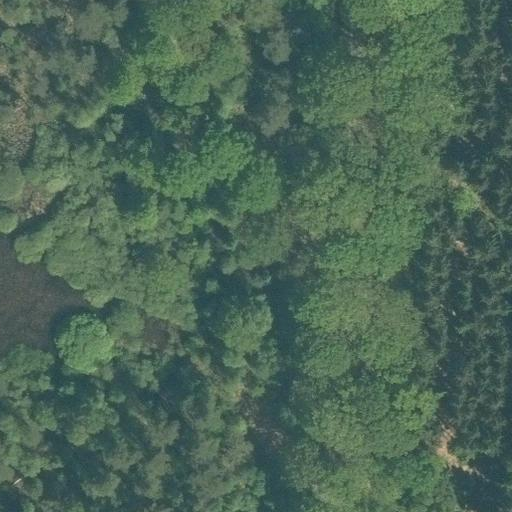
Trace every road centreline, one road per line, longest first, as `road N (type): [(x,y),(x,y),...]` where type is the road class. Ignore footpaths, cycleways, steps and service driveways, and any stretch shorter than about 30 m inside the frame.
road 1 (track): [(347,511),(382,0)]
road 2 (track): [(372,130),(511,232)]
